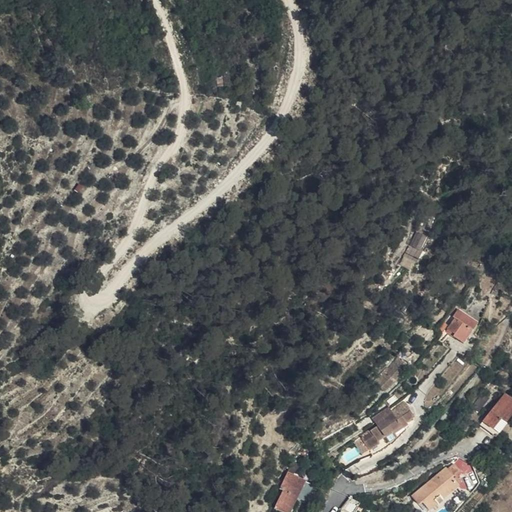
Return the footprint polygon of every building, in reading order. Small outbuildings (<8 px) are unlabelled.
[(414,255),(421,259),(430,246),(425,243),(431,235),(425,232),(420,239),(423,241),(414,255)] [(402,267),(412,274),(421,259),(414,255),(423,241),(420,239),(402,267)] [(445,335),(446,337),(451,341),(450,343),(459,351),(462,347),(475,331),(457,316),(451,324),(452,325),(445,335)] [(431,336),(436,340),(443,331),(439,327),(431,336)] [(394,368),(383,379),(382,378),(369,391),(378,401),(392,389),(402,374),(394,368)] [(484,406),(479,401),(468,414),(474,419),(484,406)] [(511,410),(501,401),(477,429),(487,437),(497,427),(500,429),(511,414),(511,410)] [(373,441),(400,418),(395,410),(382,420),(375,426),(377,429),(352,446),(356,452),(356,453),(373,441)] [(405,425),(400,418),(373,441),(356,453),(360,459),(369,453),(368,451),(374,446),(383,440),(385,443),(398,434),(397,431),(405,425)] [(487,437),(477,429),(475,432),(490,445),(502,431),(500,429),(497,427),(487,437)] [(387,447),(385,443),(383,440),(374,446),(379,452),(387,447)] [(356,452),(352,446),(346,450),(349,456),(356,452)] [(432,504),(439,498),(447,491),(441,484),(450,476),(443,469),(437,475),(436,474),(403,503),(409,511),(413,508),(416,511),(422,511),(425,509),(427,511),(433,505),(432,504)] [(269,511),(283,511),(286,507),(290,509),(300,492),(282,482),(271,500),(276,502),(269,511)] [(447,491),(439,498),(443,502),(451,495),(447,491)]
